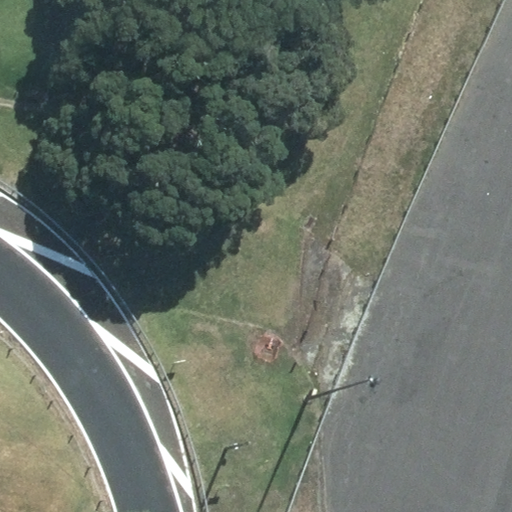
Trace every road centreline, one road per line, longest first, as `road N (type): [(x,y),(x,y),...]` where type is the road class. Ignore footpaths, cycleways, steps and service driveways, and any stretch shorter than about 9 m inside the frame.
road 1 (unknown): [(16,286),(430,302)]
road 2 (motorway): [(143,511),(126,447),(91,375),(0,273)]
